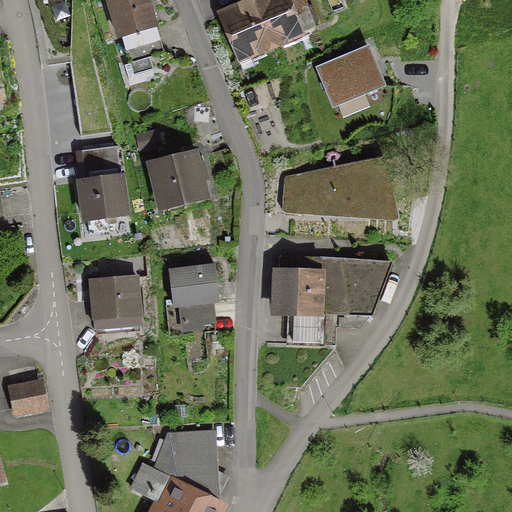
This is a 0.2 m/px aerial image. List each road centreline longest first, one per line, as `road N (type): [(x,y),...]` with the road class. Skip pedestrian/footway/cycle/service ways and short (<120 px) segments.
road 1 (residential): [(246,511),(257,200),(251,161),(189,0)]
road 2 (residential): [(22,24),(57,336)]
road 3 (residential): [(57,336),(82,511)]
